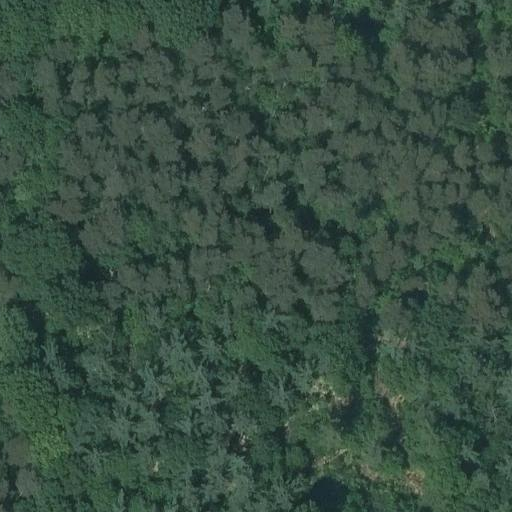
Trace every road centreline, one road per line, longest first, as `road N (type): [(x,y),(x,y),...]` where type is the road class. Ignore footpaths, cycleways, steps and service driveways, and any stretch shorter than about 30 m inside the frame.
road 1 (track): [(511,350),(0,318)]
road 2 (track): [(511,38),(11,0)]
road 3 (track): [(137,511),(0,449)]
